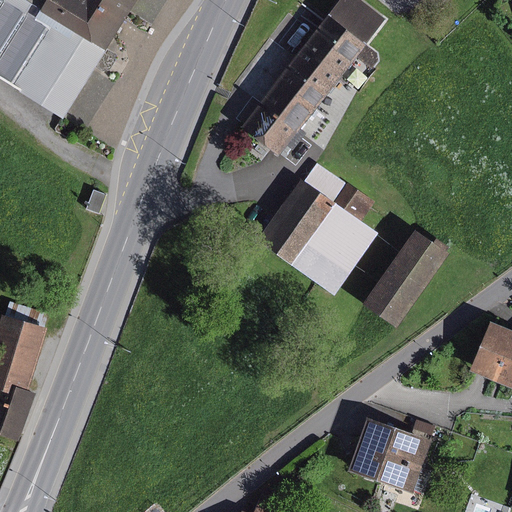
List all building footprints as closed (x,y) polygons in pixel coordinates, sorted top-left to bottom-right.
[(0,0),(0,82),(61,120),(92,68),(98,72),(107,70),(113,61),(112,53),(105,48),(134,0),(0,0)] [(362,0),(347,0),(251,124),(283,148),(385,17),(362,0)] [(374,201),(319,163),(267,238),(337,286),(375,231),(360,221),(374,201)] [(110,193),(97,189),(90,209),(102,213),(110,193)] [(447,254),(416,233),(369,299),(400,321),(447,254)] [(23,393),(48,315),(9,302),(4,316),(0,314),(0,436),(16,442),(32,396),(23,393)] [(511,336),(492,328),(474,369),(484,373),(511,385),(511,336)] [(431,442),(367,418),(348,470),(413,493),(431,442)] [(250,511),(244,509),(242,511),(303,511),(307,502),(265,486),(255,511),(250,511)]
